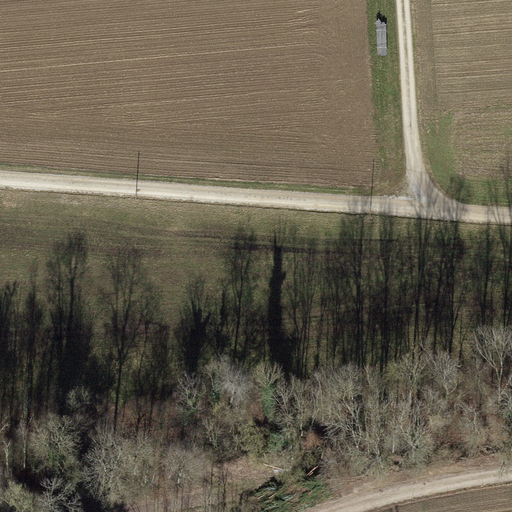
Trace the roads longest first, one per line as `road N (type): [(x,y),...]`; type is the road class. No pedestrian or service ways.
road 1 (track): [(0,177),(511,213)]
road 2 (track): [(418,207),(404,0)]
road 3 (track): [(338,511),(413,489),(511,476)]
